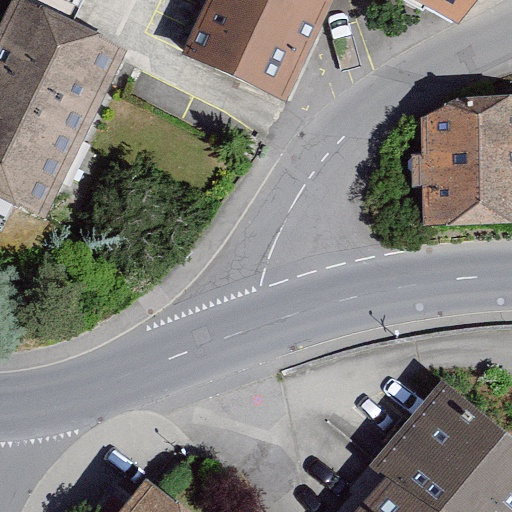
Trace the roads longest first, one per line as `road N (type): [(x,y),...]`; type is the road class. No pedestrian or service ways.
road 1 (tertiary): [(249,339),(269,266),(334,153),(381,110),(511,46)]
road 2 (tertiary): [(249,339),(439,287),(511,285)]
road 3 (tertiary): [(0,417),(88,398),(249,339)]
